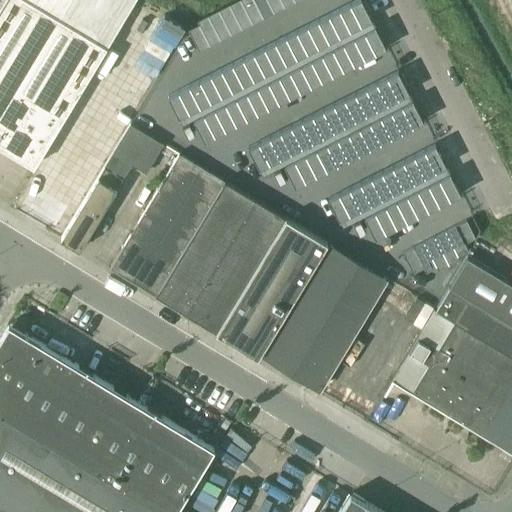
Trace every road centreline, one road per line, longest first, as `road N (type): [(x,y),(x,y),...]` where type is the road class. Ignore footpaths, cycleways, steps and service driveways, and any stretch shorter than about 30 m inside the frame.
road 1 (unclassified): [(463,511),(20,253)]
road 2 (unclassified): [(503,201),(400,0)]
